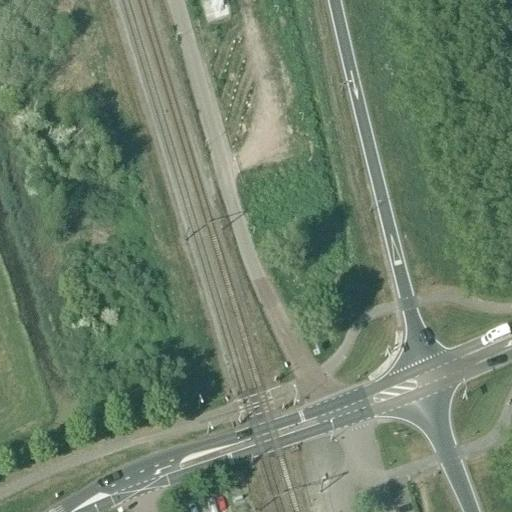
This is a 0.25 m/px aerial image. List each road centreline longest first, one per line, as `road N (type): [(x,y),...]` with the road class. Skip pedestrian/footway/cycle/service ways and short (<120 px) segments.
road 1 (motorway): [(333,0),(427,379)]
road 2 (secondary): [(75,511),(427,379)]
road 3 (motorway): [(427,379),(470,511)]
